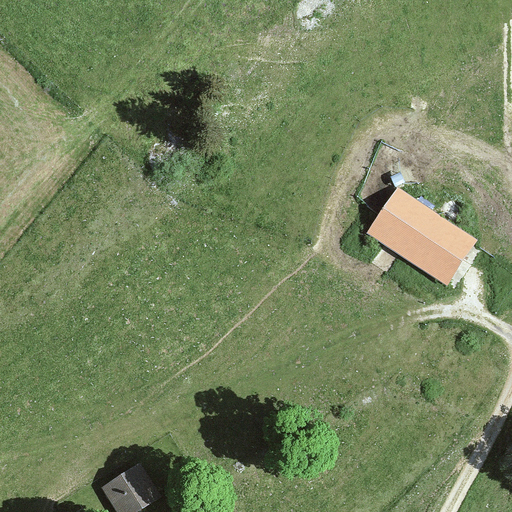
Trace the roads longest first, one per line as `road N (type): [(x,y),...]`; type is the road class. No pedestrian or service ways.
road 1 (track): [(507,0),(511,152)]
road 2 (track): [(448,511),(511,384)]
